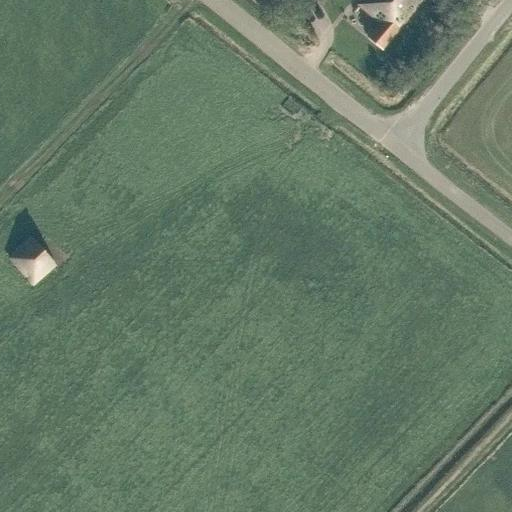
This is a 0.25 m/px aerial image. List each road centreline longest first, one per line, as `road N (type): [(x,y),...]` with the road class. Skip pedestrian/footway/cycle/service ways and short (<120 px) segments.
road 1 (unclassified): [(395,145),(213,0)]
road 2 (unclassified): [(395,145),(511,0)]
road 3 (unclassified): [(511,242),(395,145)]
